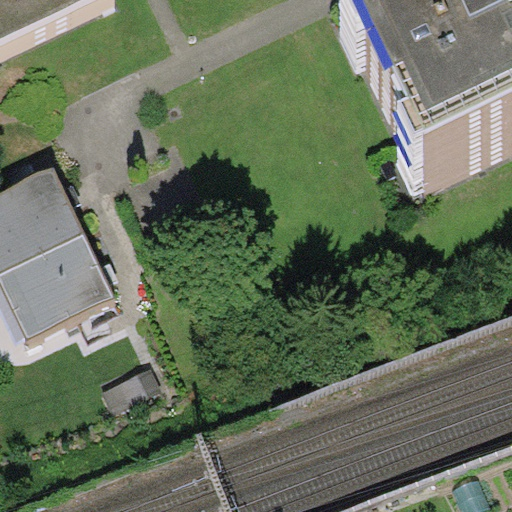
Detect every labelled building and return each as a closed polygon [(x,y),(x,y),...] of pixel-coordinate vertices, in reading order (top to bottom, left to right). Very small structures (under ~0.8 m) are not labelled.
[(0,0),(0,41),(89,0),(0,0)] [(511,0),(352,0),(356,7),(366,2),(407,90),(399,94),(416,130),(511,84),(511,0)] [(0,195),(0,274),(84,234),(67,198),(53,170),(0,195)] [(104,276),(84,234),(0,274),(0,287),(27,343),(116,300),(104,276)] [(163,392),(152,368),(102,392),(113,416),(163,392)]
